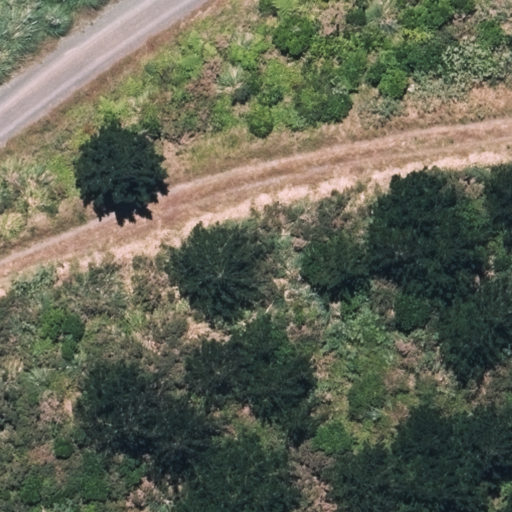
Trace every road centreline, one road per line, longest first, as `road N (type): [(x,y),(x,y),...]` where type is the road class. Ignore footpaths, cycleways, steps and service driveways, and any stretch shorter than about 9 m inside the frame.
road 1 (track): [(511,143),(406,152),(178,198),(0,264)]
road 2 (track): [(172,0),(0,133)]
